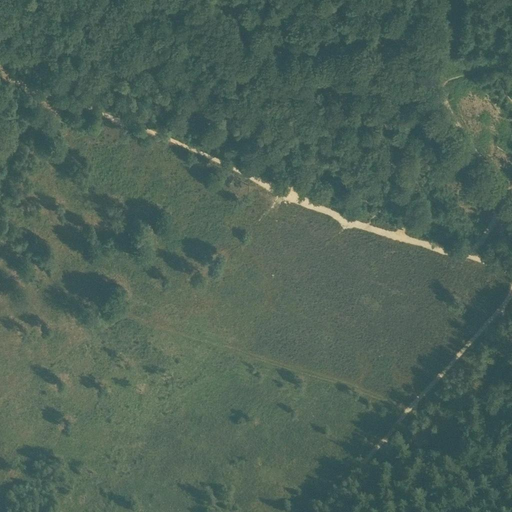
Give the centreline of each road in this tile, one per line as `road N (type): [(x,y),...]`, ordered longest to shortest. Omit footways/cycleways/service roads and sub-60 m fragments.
road 1 (track): [(0,74),(471,253)]
road 2 (track): [(182,0),(203,12),(226,43),(290,67),(384,58),(435,69),(438,0)]
road 3 (track): [(322,511),(511,295)]
road 4 (track): [(511,59),(435,69),(450,121),(496,176)]
